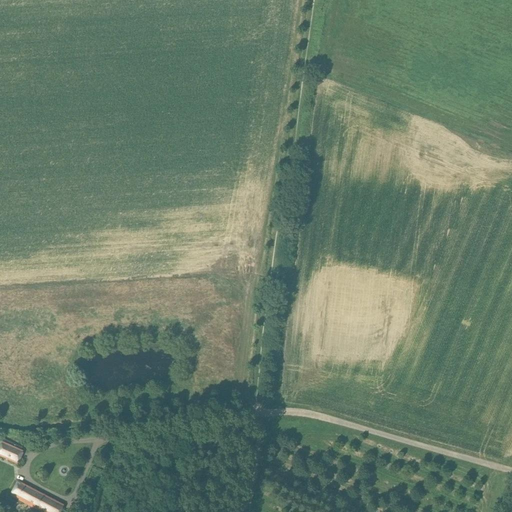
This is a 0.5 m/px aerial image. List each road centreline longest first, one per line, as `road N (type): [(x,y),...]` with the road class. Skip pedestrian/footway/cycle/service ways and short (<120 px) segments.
road 1 (track): [(265,410),(301,411),(511,470)]
road 2 (track): [(51,445),(265,410)]
road 3 (track): [(98,438),(69,498),(28,479),(30,451),(51,445)]
